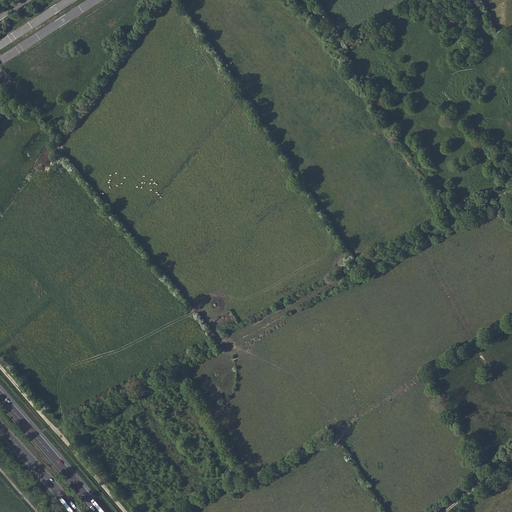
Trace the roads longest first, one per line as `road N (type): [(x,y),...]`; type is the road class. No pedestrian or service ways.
road 1 (track): [(69,420),(511,190)]
road 2 (track): [(0,367),(124,511)]
road 3 (trunk): [(99,511),(0,396)]
